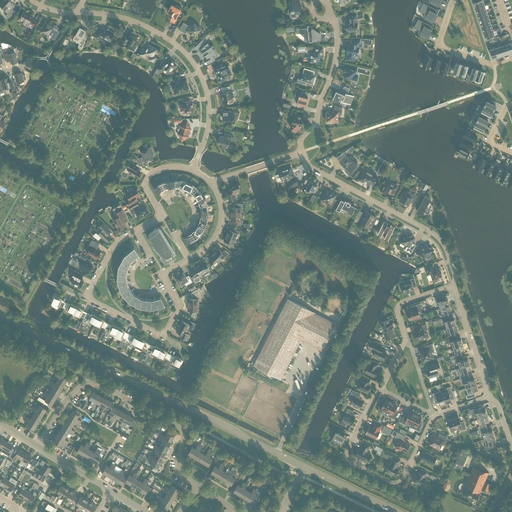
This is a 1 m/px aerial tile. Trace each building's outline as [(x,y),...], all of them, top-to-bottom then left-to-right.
[(8,18),(15,11),(12,8),(14,6),(11,4),(12,3),(8,0),(5,0),(0,5),(0,6),(7,13),(5,15),(8,18)] [(289,8),(288,9),(288,14),(289,15),(290,15),(290,18),(296,18),(297,13),(299,13),(299,11),(300,11),(301,4),(299,4),(299,0),(294,0),(292,0),(291,9),(289,8)] [(482,0),(481,0),(473,3),(475,8),(484,5),(485,6),(490,4),(490,2),(484,4),(482,0)] [(423,17),(434,23),(436,19),(434,19),(438,11),(431,7),(424,3),(419,11),(425,14),(423,17)] [(178,6),(176,5),(174,5),(172,6),(169,7),(168,8),(169,9),(167,13),(172,16),(170,20),(174,22),(182,8),(178,6)] [(484,5),(475,8),(476,14),(486,10),(486,9),(485,6),(484,5)] [(486,10),(476,14),(478,19),(488,15),(486,11),(489,10),(489,9),(486,9),(486,10)] [(31,19),(32,17),(23,12),(19,19),(27,23),(26,25),(31,28),(36,21),(31,19)] [(356,15),(349,15),(350,23),(346,23),(346,28),(347,28),(347,32),(358,31),(358,27),(358,22),(357,22),(356,15)] [(489,20),(488,15),(478,19),(480,24),(489,21),(490,21),(492,20),(492,19),(489,20)] [(418,33),(428,39),(430,35),(429,35),(431,30),(433,27),(426,23),(425,23),(418,19),(414,27),(419,30),(418,33)] [(491,25),(490,21),(489,21),(480,24),(481,29),(491,26),(494,25),(494,24),(491,25)] [(52,29),(53,28),(44,23),(39,32),(48,37),(49,35),(51,36),(52,39),(54,40),(59,31),(57,30),(56,32),(52,29)] [(183,23),(184,23),(183,23),(179,30),(184,33),(185,33),(186,33),(186,32),(187,32),(190,34),(190,33),(192,35),(193,34),(195,36),(201,29),(194,23),(192,26),(190,25),(189,27),(183,23)] [(303,35),(308,39),(309,39),(309,42),(313,42),(313,40),(325,38),(321,39),(320,32),(316,33),(316,32),(315,32),(314,32),(314,30),(312,29),(311,26),(307,26),(307,28),(303,28),(303,27),(296,28),(296,34),(303,33),(303,35)] [(493,30),(491,26),(481,29),(483,34),(493,31),(493,32),(499,30),(498,28),(493,30)] [(84,32),(85,31),(79,27),(73,39),(79,44),(78,45),(78,47),(78,48),(79,49),(80,50),(85,42),(84,41),(85,40),(86,38),(86,36),(86,34),(85,33),(84,32)] [(110,41),(115,33),(107,29),(106,31),(102,28),(101,30),(97,28),(93,36),(97,38),(98,36),(103,39),(104,37),(110,41)] [(495,36),(493,32),(493,31),(483,34),(485,39),(495,36)] [(203,52),(202,53),(205,56),(206,55),(207,58),(210,57),(211,59),(206,62),(207,65),(215,61),(214,58),(213,58),(212,56),(215,54),(213,50),(215,49),(212,45),(211,47),(207,43),(205,45),(204,44),(206,42),(207,39),(211,35),(209,33),(195,48),(197,50),(201,46),(203,48),(201,50),(203,52)] [(124,45),(131,49),(130,50),(134,52),(137,46),(133,44),(137,39),(130,35),(127,39),(126,38),(126,37),(122,35),(118,43),(121,45),(122,44),(124,45)] [(347,46),(346,54),(348,54),(347,60),(354,61),(355,55),(358,56),(359,48),(362,48),(363,42),(351,40),(351,41),(352,41),(352,44),(351,46),(347,46)] [(11,45),(3,43),(0,43),(3,52),(7,51),(6,48),(12,47),(11,45)] [(142,48),(139,55),(145,58),(147,55),(150,57),(148,60),(154,63),(157,57),(154,55),(157,49),(149,45),(148,48),(147,48),(146,50),(142,48)] [(505,45),(500,47),(503,55),(508,54),(505,45)] [(500,47),(495,48),(498,57),(503,55),(500,47)] [(323,57),(323,48),(313,48),(314,53),(311,53),(309,61),(317,63),(318,57),(323,57)] [(498,57),(495,48),(490,50),(493,59),(498,57)] [(426,56),(423,65),(429,67),(430,65),(432,66),(435,59),(437,53),(433,52),(431,57),(426,56)] [(11,64),(17,62),(15,53),(8,54),(8,53),(4,54),(7,62),(10,61),(11,64)] [(432,66),(432,68),(437,70),(438,68),(441,69),(444,62),(446,55),(442,54),(440,60),(435,59),(432,66)] [(441,69),(440,71),(446,73),(447,71),(449,72),(450,72),(452,64),(454,58),(451,57),(448,63),(444,62),(441,69)] [(173,68),(176,65),(170,59),(167,63),(165,65),(162,63),(157,68),(155,72),(157,75),(162,69),(168,74),(171,71),(171,72),(174,69),(173,68)] [(454,72),(459,74),(462,64),(457,62),(454,72)] [(220,82),(227,79),(228,80),(229,80),(230,79),(231,79),(231,78),(231,77),(230,75),(232,74),(228,64),(222,67),(221,64),(213,68),(216,74),(220,82)] [(462,64),(459,74),(464,75),(467,66),(462,64)] [(347,68),(344,67),(343,72),(346,73),(344,77),(357,81),(358,75),(355,75),(357,70),(351,69),(351,68),(347,67),(347,68)] [(313,75),(315,71),(304,68),(303,73),(301,79),(297,77),(296,82),(305,85),(306,82),(314,85),(315,79),(314,79),(315,76),(313,75)] [(475,79),(478,69),(473,68),(470,77),(475,79)] [(484,71),(478,69),(475,79),(481,81),(484,71)] [(19,82),(23,81),(21,73),(15,75),(16,80),(13,80),(15,87),(20,86),(19,82)] [(0,81),(3,89),(10,87),(11,91),(14,90),(13,84),(9,84),(8,78),(0,80),(1,81),(0,81)] [(171,86),(175,94),(189,88),(186,80),(181,82),(179,78),(173,80),(175,85),(171,86)] [(74,90),(76,88),(63,82),(59,86),(60,85),(54,91),(52,95),(54,97),(51,99),(47,107),(46,108),(41,118),(37,122),(36,124),(38,127),(40,129),(39,132),(42,135),(43,136),(47,133),(46,134),(54,126),(55,124),(59,120),(74,90)] [(221,93),(223,104),(228,103),(228,104),(233,103),(234,100),(234,98),(233,98),(232,90),(231,90),(230,86),(221,88),(222,93),(221,93)] [(348,94),(350,88),(344,86),(341,94),(336,92),(333,100),(341,102),(341,101),(351,104),(354,96),(348,94)] [(310,93),(296,89),(294,96),(299,97),(297,104),(306,107),(308,100),(307,100),(308,93),(310,93)] [(71,108),(66,121),(73,124),(75,126),(74,127),(72,129),(68,125),(64,129),(60,127),(58,130),(60,132),(68,135),(70,133),(68,137),(75,140),(78,132),(81,133),(82,131),(88,117),(92,113),(96,104),(87,96),(79,92),(73,105),(80,107),(82,109),(80,112),(71,108)] [(194,112),(193,103),(190,103),(190,100),(183,101),(184,104),(180,105),(181,111),(185,110),(185,113),(194,112)] [(484,106),(493,110),(496,105),(487,101),(484,106)] [(333,121),(333,122),(338,123),(338,117),(338,112),(342,112),(342,108),(334,106),(334,112),(328,111),(327,121),(333,121)] [(491,116),(493,110),(484,106),(482,111),(491,116)] [(99,109),(80,148),(84,150),(79,160),(93,167),(116,117),(99,109)] [(234,112),(233,112),(231,112),(229,111),(229,112),(223,112),(222,112),(221,115),(223,116),(223,119),(226,120),(226,121),(234,124),(236,120),(237,121),(240,113),(234,113),(234,112)] [(302,125),(303,117),(294,115),(292,123),(295,123),(294,124),(290,128),(295,133),(301,127),(302,125)] [(479,116),(476,121),(485,126),(488,121),(479,116)] [(485,126),(476,121),(474,126),(483,131),(485,126)] [(178,134),(182,141),(189,137),(188,135),(190,134),(190,132),(189,130),(191,129),(187,122),(180,126),(181,128),(179,129),(178,131),(179,133),(178,134)] [(484,136),(478,133),(471,129),(471,130),(470,132),(468,131),(465,137),(467,138),(471,140),(474,141),(477,136),(482,139),(484,136)] [(23,139),(33,147),(37,143),(42,147),(45,143),(30,131),(23,139)] [(231,135),(224,133),(223,137),(220,136),(218,145),(218,144),(222,145),(221,147),(224,149),(227,146),(227,148),(228,148),(230,140),(233,141),(234,137),(231,136),(231,135)] [(474,141),(471,140),(467,138),(466,140),(464,139),(461,145),(463,146),(470,149),(473,144),(475,146),(477,142),(474,141)] [(457,153),(460,154),(466,157),(469,152),(471,154),(473,150),(470,149),(463,146),(462,148),(460,147),(457,153)] [(151,147),(148,148),(141,151),(143,158),(141,159),(138,158),(136,161),(141,164),(143,161),(144,161),(146,163),(153,160),(152,156),(154,155),(151,147)] [(349,150),(348,149),(336,158),(340,161),(349,150)] [(476,167),(479,168),(481,170),(482,168),(486,160),(481,158),(484,153),(480,151),(474,164),(477,165),(476,167)] [(342,166),(349,173),(352,169),(354,171),(358,166),(357,164),(358,163),(350,156),(349,158),(346,155),(339,163),(343,165),(342,166)] [(484,171),(488,173),(490,174),(491,172),(494,164),(489,162),(492,157),(489,155),(486,160),(482,168),(485,169),(484,171)] [(492,175),(496,177),(498,178),(499,176),(502,168),(497,166),(500,161),(497,159),(494,164),(491,172),(493,173),(492,175)] [(137,178),(140,172),(135,169),(136,166),(130,162),(127,168),(130,170),(128,173),(137,178)] [(500,179),(503,180),(506,182),(507,180),(510,172),(505,170),(508,165),(505,163),(502,168),(499,176),(501,177),(500,179)] [(279,174),(275,175),(277,180),(283,178),(283,180),(285,180),(288,183),(286,185),(290,190),(299,183),(295,178),(294,178),(292,177),(294,176),(291,166),(278,171),(279,174)] [(361,178),(359,180),(363,182),(366,184),(369,185),(370,183),(374,185),(378,178),(374,176),(375,175),(370,172),(371,169),(367,167),(365,170),(363,174),(362,174),(360,178),(361,178)] [(0,223),(1,221),(0,220),(0,218),(1,217),(3,218),(14,198),(9,196),(11,192),(16,195),(21,187),(3,177),(0,184),(0,190),(0,223)] [(314,193),(317,187),(312,184),(313,183),(306,179),(304,183),(306,184),(304,188),(311,192),(311,191),(314,193)] [(184,189),(187,190),(189,184),(186,183),(187,182),(181,180),(179,188),(183,189),(184,189)] [(172,188),(171,181),(168,182),(168,181),(162,183),(165,190),(169,189),(169,188),(172,188)] [(388,191),(394,194),(398,186),(388,181),(386,185),(384,184),(380,192),(386,195),(388,191)] [(165,190),(162,183),(156,186),(156,187),(154,189),(158,194),(161,192),(165,190)] [(189,192),(193,194),(198,189),(192,185),(192,186),(189,184),(187,190),(189,191),(189,192)] [(229,201),(236,199),(235,195),(236,192),(240,191),(240,190),(241,188),(241,187),(240,185),(238,185),(238,184),(232,186),(232,188),(230,189),(229,192),(230,194),(227,195),(229,201)] [(129,193),(127,194),(129,199),(125,202),(128,206),(137,201),(135,198),(140,195),(136,189),(133,190),(132,188),(127,189),(129,193)] [(196,197),(198,200),(203,197),(201,194),(202,194),(198,189),(193,194),(195,198),(196,197)] [(24,203),(22,208),(35,214),(43,198),(25,190),(20,201),(24,203)] [(326,190),(321,200),(327,203),(326,205),(333,209),(337,201),(334,199),(336,195),(326,190)] [(404,204),(408,206),(411,201),(414,203),(418,196),(414,194),(410,192),(409,192),(408,192),(407,192),(406,193),(405,194),(405,195),(403,194),(399,201),(404,203),(404,204)] [(421,203),(417,211),(422,214),(423,213),(429,214),(431,207),(429,206),(431,202),(429,201),(431,199),(425,196),(425,197),(422,195),(418,201),(421,203)] [(199,203),(200,207),(208,205),(205,199),(203,197),(198,200),(199,203)] [(355,208),(357,210),(358,209),(350,205),(351,203),(345,200),(344,203),(340,201),(336,209),(343,212),(342,212),(344,209),(352,214),(351,215),(352,215),(355,208)] [(41,212),(22,252),(29,256),(28,259),(23,259),(28,261),(26,264),(28,265),(32,265),(33,266),(37,267),(49,243),(49,248),(58,230),(58,223),(60,219),(62,216),(64,216),(70,204),(66,202),(63,207),(57,206),(53,204),(52,208),(47,206),(45,210),(45,212),(41,212)] [(111,207),(114,211),(122,207),(119,203),(111,207)] [(150,213),(145,205),(140,208),(138,204),(129,210),(132,216),(136,213),(139,218),(150,213)] [(231,208),(231,214),(241,214),(241,211),(243,211),(243,204),(235,204),(235,207),(235,208),(231,208)] [(201,211),(201,214),(208,215),(208,211),(209,211),(208,205),(200,207),(201,211)] [(118,218),(113,221),(119,230),(122,228),(126,226),(124,222),(127,220),(122,210),(116,214),(118,218)] [(368,227),(371,226),(376,217),(365,211),(360,220),(361,223),(362,224),(362,225),(366,227),(366,226),(368,227)] [(200,217),(200,222),(207,224),(208,218),(208,215),(201,214),(201,217),(200,217)] [(241,220),(241,214),(231,214),(231,220),(234,220),(235,221),(235,225),(243,225),(243,220),(241,220)] [(384,221),(378,233),(381,235),(380,237),(384,239),(385,237),(388,239),(395,227),(391,225),(390,227),(386,226),(388,223),(384,221)] [(198,226),(197,228),(202,232),(204,230),(207,224),(200,222),(198,225),(198,226)] [(98,240),(101,238),(101,237),(106,242),(111,237),(106,232),(109,229),(103,223),(100,226),(103,229),(98,235),(97,234),(94,234),(94,235),(93,236),(98,240)] [(149,235),(149,237),(154,243),(153,244),(158,250),(156,250),(162,256),(160,257),(166,263),(176,257),(158,227),(154,230),(149,235)] [(194,231),(191,234),(196,240),(201,235),(200,235),(202,232),(197,228),(195,231),(194,231)] [(228,232),(226,235),(235,239),(238,234),(239,234),(240,231),(232,228),(231,231),(229,230),(228,232)] [(412,243),(415,238),(405,233),(400,242),(407,246),(405,250),(411,253),(415,245),(412,243)] [(190,243),(196,240),(191,234),(188,236),(185,238),(187,244),(190,242),(190,243)] [(233,244),(235,239),(226,235),(225,239),(226,239),(225,241),(226,242),(225,245),(233,248),(234,245),(233,244)] [(87,253),(97,258),(100,252),(96,249),(99,244),(92,240),(90,244),(89,246),(85,251),(87,253)] [(424,247),(421,245),(416,254),(423,257),(424,256),(429,258),(433,250),(425,245),(424,247)] [(152,310),(165,306),(160,297),(152,300),(143,299),(135,294),(129,287),(127,279),(128,270),(132,262),(139,256),(134,247),(124,256),(118,267),(116,280),(120,292),(128,302),(140,308),(152,310)] [(214,253),(221,260),(224,258),(226,261),(231,257),(224,250),(222,253),(218,249),(214,253)] [(221,260),(214,253),(210,257),(213,261),(211,263),(217,270),(221,266),(218,263),(221,260)] [(89,272),(93,266),(84,261),(86,259),(80,255),(77,261),(82,263),(80,266),(89,272)] [(197,266),(202,275),(204,273),(206,276),(211,272),(207,266),(204,268),(201,262),(199,264),(199,265),(197,266)] [(438,281),(437,279),(439,279),(443,278),(442,274),(441,274),(439,268),(434,269),(433,265),(425,267),(427,275),(431,274),(433,280),(434,280),(435,282),(438,281)] [(202,275),(197,266),(194,267),(191,268),(193,271),(190,273),(195,283),(200,280),(198,277),(202,275)] [(80,288),(84,281),(78,278),(80,274),(74,270),(70,276),(74,278),(71,284),(80,288)] [(186,277),(183,273),(175,278),(179,286),(184,283),(186,286),(192,282),(188,276),(186,277)] [(400,287),(399,287),(400,291),(401,291),(402,294),(414,290),(413,287),(416,286),(414,278),(410,280),(411,282),(400,286),(400,287)] [(188,305),(198,305),(198,299),(196,294),(199,293),(197,290),(191,293),(192,296),(193,296),(195,299),(187,299),(187,302),(188,302),(188,305)] [(59,306),(63,308),(66,302),(62,301),(62,299),(56,296),(55,297),(54,297),(52,301),(53,301),(52,303),(59,306)] [(439,308),(450,305),(448,300),(444,301),(442,296),(435,299),(436,302),(437,302),(439,308)] [(288,299),(253,365),(258,368),(256,371),(263,375),(265,371),(281,379),(301,340),(322,351),(336,324),(315,313),(288,299)] [(73,314),(77,306),(70,303),(69,304),(66,302),(63,308),(67,310),(66,310),(73,314)] [(419,317),(420,317),(418,312),(423,310),(421,303),(412,306),(414,310),(407,313),(409,320),(416,318),(416,319),(417,319),(419,319),(419,318),(419,317)] [(198,305),(188,305),(188,308),(187,308),(187,311),(195,311),(193,314),(192,313),(191,316),(198,320),(199,317),(196,315),(198,311),(198,305)] [(441,319),(449,316),(447,312),(451,310),(450,305),(439,308),(442,315),(440,315),(441,319)] [(80,316),(84,318),(87,313),(83,311),(83,310),(77,306),(73,314),(80,317),(80,316)] [(94,324),(98,316),(98,317),(91,313),(90,315),(87,313),(84,318),(82,321),(87,323),(88,321),(94,324)] [(101,327),(105,329),(108,324),(104,322),(105,320),(98,317),(98,316),(94,324),(94,325),(94,324),(101,328),(101,327)] [(446,328),(456,325),(454,320),(451,321),(449,316),(441,319),(443,322),(444,322),(446,328)] [(381,326),(384,333),(393,330),(393,328),(393,327),(392,324),(386,326),(386,324),(388,323),(387,320),(381,322),(382,325),(381,326)] [(179,326),(187,330),(189,327),(194,330),(196,324),(190,321),(188,324),(182,321),(179,326)] [(108,334),(114,337),(119,327),(112,324),(111,325),(108,324),(105,329),(109,331),(108,331),(109,332),(108,334)] [(420,330),(413,333),(416,340),(425,337),(425,339),(430,338),(428,334),(424,333),(423,331),(428,329),(426,324),(419,326),(420,330)] [(447,335),(448,339),(456,336),(454,331),(458,330),(456,325),(446,328),(448,335),(447,335)] [(186,333),(187,330),(179,326),(176,332),(183,335),(181,338),(187,341),(190,335),(186,333)] [(121,340),(125,342),(129,334),(125,332),(126,331),(119,327),(114,337),(120,341),(121,340)] [(394,333),(393,330),(384,333),(386,339),(385,341),(385,340),(383,344),(389,346),(390,343),(387,342),(389,338),(396,336),(395,333),(394,333)] [(132,336),(129,334),(125,342),(129,344),(128,344),(135,348),(136,346),(140,338),(133,335),(132,336)] [(446,343),(451,342),(453,348),(463,345),(461,339),(457,341),(456,336),(448,339),(445,340),(446,343)] [(140,338),(136,346),(135,348),(142,351),(146,352),(147,350),(150,345),(146,343),(147,341),(140,338)] [(380,346),(372,342),(370,348),(375,351),(373,356),(383,360),(386,353),(378,349),(380,346)] [(426,361),(425,361),(433,358),(431,351),(434,351),(431,344),(422,347),(423,350),(420,351),(422,358),(421,359),(423,363),(426,361)] [(152,356),(156,358),(157,356),(161,348),(154,345),(154,347),(150,345),(147,350),(151,352),(151,353),(153,354),(152,356)] [(454,355),(455,358),(462,356),(461,351),(465,350),(463,345),(453,348),(455,354),(454,355)] [(168,360),(171,355),(167,353),(168,352),(161,349),(161,348),(157,356),(160,357),(159,360),(160,363),(165,366),(168,360)] [(171,355),(168,360),(172,362),(172,363),(178,367),(179,365),(180,365),(182,361),(181,361),(182,359),(175,356),(175,357),(171,355)] [(457,362),(459,368),(469,365),(468,359),(464,361),(462,356),(455,359),(455,358),(454,359),(455,362),(457,362)] [(375,377),(378,370),(376,369),(378,364),(372,361),(370,366),(368,365),(365,373),(375,377)] [(429,370),(426,371),(429,378),(430,382),(437,379),(436,376),(439,375),(438,371),(441,370),(439,363),(428,367),(429,370)] [(460,375),(461,378),(469,376),(467,371),(471,370),(469,365),(459,368),(462,374),(460,375)] [(57,380),(64,384),(67,379),(56,372),(55,374),(59,377),(57,380)] [(464,382),(466,388),(476,385),(474,379),(470,381),(469,376),(461,378),(463,382),(464,382)] [(367,393),(370,386),(368,385),(370,380),(364,377),(362,382),(361,382),(358,388),(367,393)] [(50,383),(61,389),(64,384),(57,380),(55,383),(51,381),(50,383)] [(51,390),(58,395),(61,389),(50,383),(48,385),(53,387),(51,390)] [(478,390),(476,385),(466,388),(468,394),(466,395),(467,399),(476,396),(474,391),(478,390)] [(442,394),(446,403),(451,401),(450,396),(454,395),(451,387),(445,389),(446,392),(442,394)] [(43,393),(54,400),(58,395),(51,390),(49,394),(44,391),(43,393)] [(360,408),(363,402),(360,400),(359,398),(359,397),(360,394),(352,390),(350,395),(354,398),(351,404),(360,408)] [(89,405),(91,406),(98,394),(92,391),(88,399),(92,401),(89,405)] [(446,403),(442,394),(439,395),(438,392),(432,394),(434,401),(438,400),(440,405),(446,403)] [(54,400),(43,393),(42,395),(46,398),(44,401),(51,405),(54,400)] [(99,405),(103,397),(98,394),(91,406),(94,407),(96,403),(99,404),(99,405)] [(108,400),(103,397),(99,405),(99,404),(98,407),(101,408),(100,411),(102,412),(108,400)] [(108,400),(102,412),(104,413),(107,408),(110,410),(112,406),(114,402),(108,400)] [(384,415),(385,415),(391,403),(385,400),(383,405),(380,404),(377,411),(382,413),(384,415)] [(391,403),(385,415),(386,416),(388,416),(394,419),(397,412),(394,411),(397,405),(391,403)] [(31,407),(43,415),(46,410),(39,405),(37,408),(33,406),(31,407)] [(112,406),(110,410),(108,414),(111,415),(109,420),(111,421),(117,409),(112,406)] [(33,415),(40,420),(43,415),(31,407),(30,409),(34,412),(33,415)] [(477,419),(487,416),(486,411),(482,412),(480,407),(473,410),(474,414),(475,413),(477,419)] [(117,409),(111,421),(113,422),(115,418),(118,419),(122,412),(117,409)] [(353,412),(347,409),(345,413),(346,413),(342,420),(341,420),(340,423),(344,426),(346,423),(351,425),(355,418),(351,416),(353,412)] [(68,416),(80,423),(81,421),(77,418),(79,415),(71,411),(68,416)] [(122,412),(118,419),(122,421),(119,425),(122,426),(128,414),(122,412)] [(404,415),(401,422),(406,425),(410,427),(411,424),(416,415),(410,412),(407,417),(404,415)] [(128,414),(122,426),(124,428),(126,423),(129,425),(133,417),(128,414)] [(25,418),(37,425),(40,420),(33,415),(31,418),(26,416),(25,418)] [(411,424),(410,427),(413,428),(419,431),(422,424),(419,423),(421,417),(416,415),(411,424)] [(65,421),(72,425),(74,422),(79,425),(80,423),(68,416),(65,421)] [(478,426),(479,430),(487,427),(485,423),(489,421),(487,416),(477,419),(479,426),(478,426)] [(459,417),(453,419),(457,429),(460,428),(460,430),(466,428),(464,421),(460,422),(459,417)] [(37,425),(25,418),(24,420),(28,422),(26,426),(34,430),(37,425)] [(454,430),(457,429),(453,419),(448,421),(450,426),(447,427),(449,434),(454,432),(454,430)] [(62,426),(74,433),(75,431),(70,428),(72,425),(65,421),(62,426)] [(372,428),(369,427),(366,434),(376,438),(379,432),(378,431),(381,426),(375,423),(372,428)] [(392,429),(384,425),(382,429),(390,433),(392,429)] [(59,431),(66,436),(68,433),(72,435),(74,433),(62,426),(59,431)] [(482,433),(484,439),(494,436),(492,431),(488,432),(487,427),(479,430),(481,433),(482,433)] [(336,431),(331,440),(342,445),(346,436),(344,435),(345,432),(338,429),(336,432),(336,431)] [(55,436),(67,444),(69,441),(64,439),(66,436),(59,431),(55,436)] [(403,441),(405,436),(398,432),(397,434),(395,437),(398,439),(395,446),(396,447),(396,448),(401,450),(406,452),(407,450),(408,450),(409,449),(409,448),(409,447),(409,446),(410,444),(403,441)] [(160,433),(159,436),(171,442),(174,437),(166,433),(165,436),(160,433)] [(444,445),(447,438),(439,434),(437,437),(434,435),(430,444),(434,446),(433,447),(439,450),(442,444),(444,445)] [(67,444),(55,436),(52,441),(60,446),(62,443),(66,446),(67,444)] [(163,440),(161,443),(169,447),(171,442),(159,436),(158,438),(163,440)] [(496,441),(494,436),(484,439),(486,446),(485,446),(486,450),(494,447),(492,443),(496,441)] [(6,441),(2,449),(6,452),(5,454),(7,455),(12,445),(6,441)] [(76,452),(81,455),(88,443),(86,442),(84,446),(80,444),(76,452)] [(360,450),(359,449),(355,456),(368,462),(371,455),(366,452),(370,445),(364,442),(360,450)] [(81,455),(86,458),(91,451),(88,449),(90,444),(88,443),(81,455)] [(155,444),(154,446),(166,453),(169,447),(161,443),(159,447),(155,444)] [(188,454),(193,457),(200,446),(198,444),(195,449),(192,447),(188,454)] [(157,451),(155,454),(163,458),(166,453),(154,446),(152,448),(157,451)] [(193,457),(198,460),(202,453),(199,451),(202,447),(200,446),(193,457)] [(94,452),(91,451),(86,458),(91,461),(99,449),(97,448),(94,452)] [(469,452),(461,448),(453,467),(461,470),(469,452)] [(21,460),(25,453),(19,449),(15,456),(14,456),(12,460),(14,461),(16,458),(21,460)] [(101,451),(99,449),(91,461),(97,464),(101,457),(98,455),(101,451)] [(198,460),(203,463),(210,452),(208,451),(205,455),(202,453),(198,460)] [(212,453),(210,452),(203,463),(209,466),(213,459),(209,457),(212,453)] [(25,453),(21,460),(25,463),(23,465),(25,467),(31,457),(25,453)] [(433,457),(426,453),(422,460),(433,465),(436,458),(440,460),(442,457),(435,453),(433,457)] [(149,455),(148,457),(160,463),(163,458),(155,454),(154,457),(149,455)] [(158,469),(160,463),(148,457),(147,459),(152,462),(150,465),(158,469)] [(385,471),(395,476),(399,469),(396,467),(397,466),(400,460),(394,457),(391,465),(389,464),(385,471)] [(106,476),(114,464),(112,463),(109,467),(106,465),(101,473),(106,476)] [(210,473),(216,476),(222,465),(220,463),(218,468),(215,466),(210,473)] [(40,470),(47,475),(51,469),(43,464),(40,470)] [(114,464),(106,476),(112,479),(119,467),(114,464)] [(225,466),(222,465),(216,476),(221,479),(225,472),(222,470),(225,466)] [(461,488),(460,493),(473,498),(473,497),(477,499),(481,490),(487,492),(491,483),(485,480),(488,472),(473,466),(463,489),(461,488)] [(119,467),(112,479),(117,482),(124,470),(119,467)] [(412,480),(422,485),(425,478),(424,478),(427,472),(421,469),(418,475),(415,474),(412,480)] [(47,475),(40,470),(37,474),(35,473),(33,476),(36,478),(37,477),(43,481),(47,475)] [(126,472),(124,470),(117,482),(122,486),(124,482),(126,478),(123,476),(126,472)] [(228,474),(225,472),(221,479),(226,482),(233,471),(231,470),(228,474)] [(235,472),(233,471),(226,482),(231,485),(235,478),(232,476),(235,472)] [(126,478),(124,482),(129,485),(136,473),(134,472),(132,476),(128,474),(126,478)] [(138,475),(136,473),(129,485),(134,488),(139,481),(136,479),(138,475)] [(0,485),(4,488),(9,480),(4,478),(5,476),(2,474),(1,476),(2,477),(0,480),(0,485)] [(142,483),(139,481),(134,488),(139,491),(147,480),(144,478),(142,483)] [(9,480),(4,488),(10,491),(15,484),(9,480)] [(149,481),(147,480),(139,491),(145,495),(149,487),(146,485),(149,481)] [(233,492),(238,495),(245,483),(243,482),(241,487),(237,485),(233,492)] [(238,495),(244,498),(248,491),(245,489),(247,485),(245,483),(238,495)] [(57,502),(66,487),(61,484),(56,492),(59,494),(58,497),(56,496),(54,500),(57,502)] [(18,496),(24,499),(28,492),(24,490),(26,487),(23,485),(20,489),(21,489),(18,496)] [(165,486),(164,488),(176,495),(179,490),(172,485),(170,488),(165,486)] [(63,496),(66,498),(71,490),(66,487),(57,502),(59,504),(62,500),(61,499),(63,496)] [(173,500),(176,495),(164,488),(163,490),(167,493),(165,496),(173,500)] [(244,498),(249,501),(256,490),(254,488),(251,493),(248,491),(244,498)] [(71,505),(73,502),(76,497),(74,495),(75,493),(71,490),(66,498),(69,499),(67,502),(71,505)] [(258,491),(256,490),(249,501),(254,504),(258,497),(255,495),(258,491)] [(32,495),(28,492),(24,499),(30,503),(36,493),(34,492),(32,495)] [(79,510),(85,499),(81,496),(79,499),(76,497),(73,502),(79,506),(77,509),(79,510)] [(170,505),(173,500),(165,496),(164,499),(159,496),(158,498),(170,505)] [(167,511),(170,505),(158,498),(157,500),(161,503),(159,506),(167,511)] [(82,508),(85,510),(90,502),(85,499),(79,510),(77,511),(81,511),(82,511),(81,511),(82,508)] [(90,511),(95,505),(90,502),(85,510),(88,511),(87,511),(90,511)]
